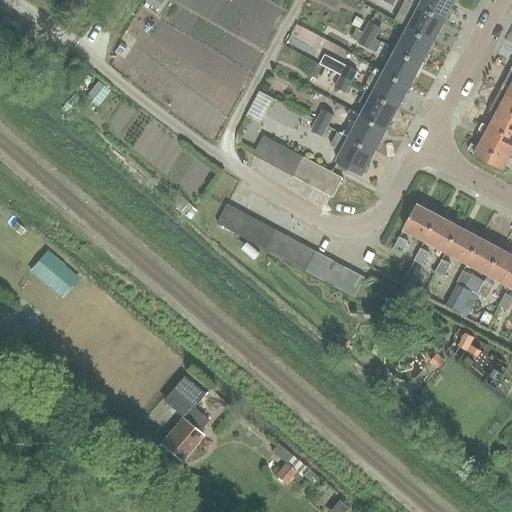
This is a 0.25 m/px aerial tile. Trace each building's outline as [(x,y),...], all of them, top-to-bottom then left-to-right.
[(146,0),(145,2),(156,9),(161,0),(146,0)] [(406,0),(405,0),(394,22),(410,30),(421,8),(406,0)] [(447,21),(458,0),(414,0),(413,3),(422,7),(421,8),(447,21)] [(435,44),(447,21),(421,8),(410,30),(435,44)] [(358,18),(353,26),(361,30),(365,22),(358,18)] [(382,29),(371,23),(366,34),(376,40),(382,29)] [(423,65),(435,44),(410,30),(398,52),(423,65)] [(384,44),(376,40),(366,34),(359,31),(354,40),(361,44),(360,44),(379,54),(384,44)] [(412,87),(423,65),(398,52),(386,74),(412,87)] [(346,66),(341,77),(352,83),(357,72),(346,66)] [(511,96),(511,69),(504,85),(501,91),(511,96)] [(400,109),(412,87),(386,74),(375,95),(369,92),(400,109)] [(346,94),(352,83),(341,77),(336,86),(335,88),(346,94)] [(98,82),(92,89),(104,99),(110,92),(98,82)] [(400,109),(369,92),(366,91),(360,104),(368,108),(363,117),(354,113),(388,131),(400,109)] [(511,122),(511,96),(501,91),(491,111),(498,115),(511,122)] [(306,128),(311,111),(261,93),(253,114),(268,119),(270,115),(306,128)] [(323,110),(316,122),(328,128),(334,116),(323,110)] [(376,154),(388,131),(354,113),(343,135),(338,133),(338,134),(376,154)] [(511,148),(511,122),(498,115),(490,129),(483,125),(480,131),(487,135),(511,148)] [(312,129),(323,136),(328,128),(316,122),(312,129)] [(364,176),(376,154),(338,134),(331,147),(343,154),(338,163),(364,176)] [(504,171),(511,155),(511,148),(487,135),(480,150),(472,146),(469,151),(477,155),(476,156),(504,171)] [(253,157),(265,163),(276,143),(264,137),(253,157)] [(285,148),(276,143),(265,163),(275,168),(285,148)] [(275,168),(284,174),(295,153),(285,148),(275,168)] [(305,159),(295,153),(284,174),(294,179),(305,159)] [(314,164),(305,159),(294,179),(303,184),(314,164)] [(314,189),(324,169),(314,164),(303,184),(314,189)] [(323,195),(334,174),(324,169),(314,189),(323,195)] [(323,195),(334,200),(345,180),(334,174),(323,195)] [(426,241),(440,216),(418,204),(405,230),(426,241)] [(217,225),(228,231),(238,212),(227,206),(217,225)] [(238,236),(248,217),(238,212),(228,231),(238,236)] [(440,216),(426,241),(447,253),(461,227),(440,216)] [(248,241),(258,222),(248,217),(238,236),(248,241)] [(258,246),(267,227),(258,222),(248,241),(258,246)] [(267,251),(277,232),(267,227),(258,246),(267,251)] [(469,264),(482,239),(461,227),(447,253),(469,264)] [(277,257),(287,238),(277,232),(267,251),(277,257)] [(287,262),(297,243),(287,238),(277,257),(287,262)] [(469,264),(476,268),(489,275),(503,250),(495,246),(486,241),(482,239),(469,264)] [(400,241),(395,250),(404,254),(409,246),(400,241)] [(287,262),(297,267),(307,248),(297,243),(287,262)] [(317,253),(307,248),(297,267),(306,272),(317,253)] [(498,280),(511,287),(511,285),(511,254),(503,250),(484,285),(479,295),(488,299),(493,289),(498,280)] [(424,265),(429,255),(421,251),(416,260),(424,265)] [(316,277),(326,258),(317,253),(306,272),(316,277)] [(316,277),(326,282),(336,263),(326,258),(316,277)] [(451,267),(450,267),(442,262),(437,272),(446,277),(451,267)] [(345,268),(336,263),(326,282),(335,287),(345,268)] [(65,264),(47,285),(63,299),(81,278),(65,264)] [(335,287),(346,293),(355,274),(345,268),(335,287)] [(462,286),(466,288),(471,279),(474,273),(466,269),(463,274),(458,284),(462,286)] [(355,274),(346,293),(356,298),(366,279),(355,274)] [(446,306),(461,314),(472,291),(466,288),(462,286),(457,284),(446,306)] [(511,303),(511,299),(506,296),(501,306),(509,310),(511,303)] [(485,312),(480,321),(488,325),(493,316),(485,312)] [(466,333),(459,346),(468,351),(471,345),(475,338),(466,333)] [(471,345),(468,351),(478,356),(481,351),(471,345)] [(437,354),(430,363),(437,369),(445,360),(437,354)] [(192,384),(171,408),(183,418),(162,444),(182,461),(204,435),(200,432),(209,421),(194,408),(205,395),(192,384)] [(284,463),(274,475),(285,485),(295,473),(300,477),(306,470),(291,457),(285,464),(284,463)]
